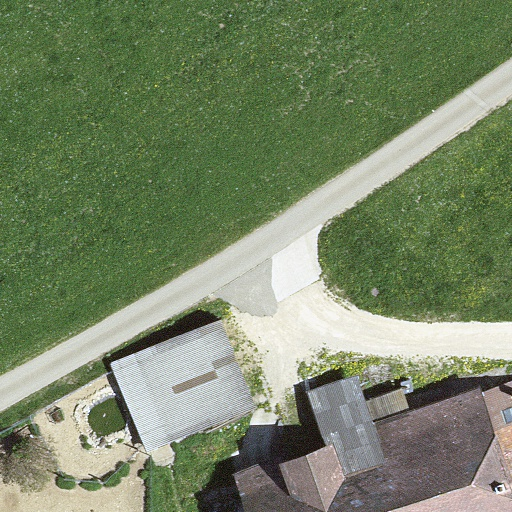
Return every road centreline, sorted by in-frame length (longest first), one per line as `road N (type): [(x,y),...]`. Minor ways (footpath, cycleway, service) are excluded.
road 1 (unclassified): [(0,396),(252,248),(511,73)]
road 2 (track): [(511,340),(373,334),(333,320),(299,299),(252,248)]
